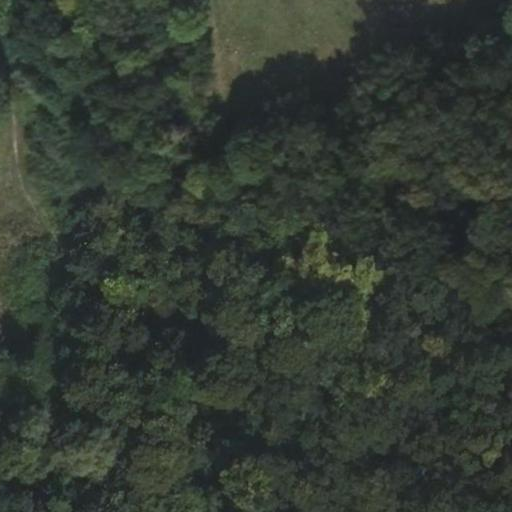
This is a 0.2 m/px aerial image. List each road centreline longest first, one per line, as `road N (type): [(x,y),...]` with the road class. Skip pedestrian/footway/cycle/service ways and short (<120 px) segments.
road 1 (track): [(88,0),(167,114),(276,237),(511,431)]
road 2 (track): [(209,511),(109,358),(45,219),(0,84)]
